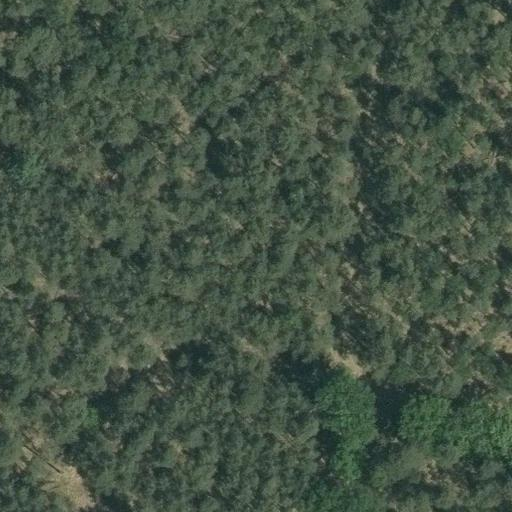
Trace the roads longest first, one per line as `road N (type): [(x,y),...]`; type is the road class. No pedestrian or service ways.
road 1 (track): [(375,0),(323,452)]
road 2 (track): [(337,352),(511,414)]
